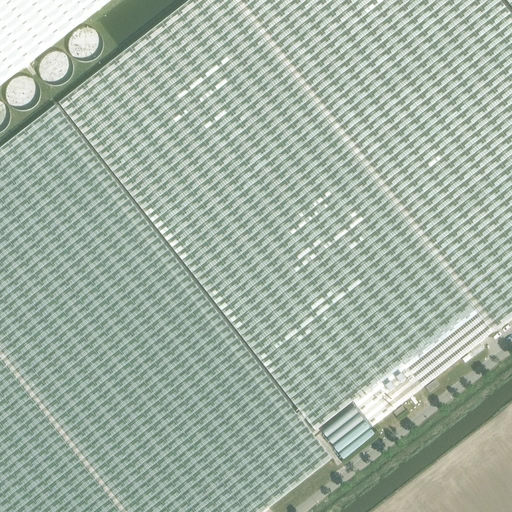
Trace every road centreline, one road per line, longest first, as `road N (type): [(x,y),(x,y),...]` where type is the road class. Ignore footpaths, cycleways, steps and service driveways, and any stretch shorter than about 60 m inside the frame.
road 1 (tertiary): [(294,511),(511,343)]
road 2 (unknown): [(511,357),(314,511)]
